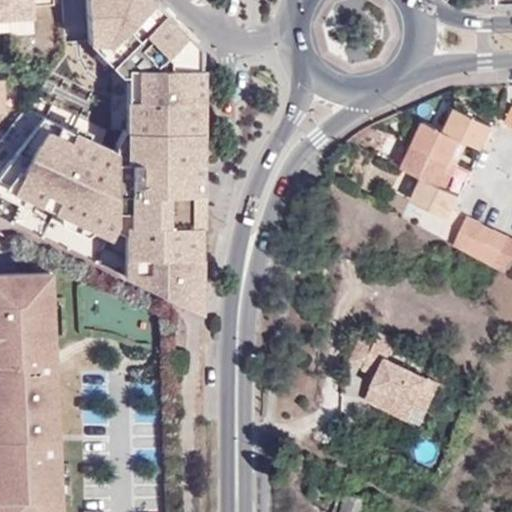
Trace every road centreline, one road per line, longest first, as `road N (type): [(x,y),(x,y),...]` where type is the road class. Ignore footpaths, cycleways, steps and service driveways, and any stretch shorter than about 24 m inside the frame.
road 1 (primary): [(300,58),(294,113),(244,216),(238,369)]
road 2 (primary): [(238,369),(281,184),(297,157),(372,89)]
road 3 (primary): [(236,511),(238,369)]
road 4 (residential): [(292,25),(256,39),(230,36),(179,0)]
